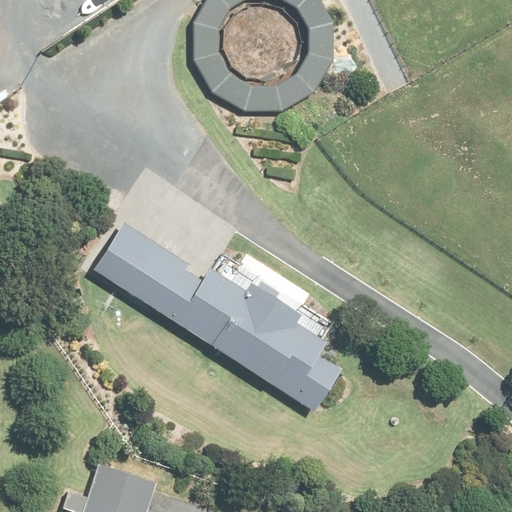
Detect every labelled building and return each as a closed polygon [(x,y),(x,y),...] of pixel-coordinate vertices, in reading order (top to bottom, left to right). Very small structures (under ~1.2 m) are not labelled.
[(125,0),(68,0),(85,26),(125,0)] [(230,107),(242,111),(248,112),(254,113),(266,113),(278,111),(290,107),(300,101),(310,93),(318,84),(324,73),(328,62),(330,50),(330,38),(328,26),(324,14),(318,4),(315,0),(205,0),(203,3),(197,13),(193,25),(191,37),(191,49),(193,61),(197,72),(203,83),(211,92),(220,100),(230,107)] [(0,102),(23,87),(0,54),(0,102)] [(194,274),(120,227),(91,271),(311,413),(339,369),(317,354),(325,343),(292,322),(295,317),(250,288),(246,293),(201,265),(194,274)] [(145,511),(155,485),(99,466),(85,506),(66,500),(61,511),(145,511)]
